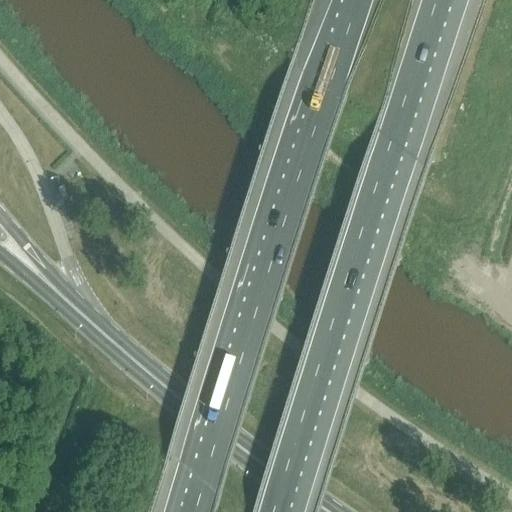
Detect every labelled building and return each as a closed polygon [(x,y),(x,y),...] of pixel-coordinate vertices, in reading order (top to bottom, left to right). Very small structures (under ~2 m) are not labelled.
[(311,198),(317,197),(317,191),(267,150),(261,151),(262,158),(311,198)] [(395,264),(399,262),(399,257),(350,217),(344,218),(344,223),(395,264)] [(281,303),(283,302),(283,301),(283,299),(283,298),(283,297),(282,296),(232,255),(230,254),(228,254),(227,255),(225,257),(225,258),(225,259),(225,260),(225,262),(277,304),(278,304),(280,304),(281,303)] [(366,367),(367,366),(368,364),(368,363),(367,361),(366,360),(315,322),(313,321),(312,321),(310,322),(309,323),(308,324),(308,326),(308,328),(309,329),(361,368),(363,368),(364,368),(366,367)] [(248,404),(249,404),(249,403),(249,402),(249,401),(199,360),(198,359),(197,359),(196,360),(195,360),(195,361),(195,362),(195,363),(196,364),(245,405),(246,405),(247,405),(248,404)] [(332,468),(333,468),(333,467),(333,466),(333,465),(332,464),(282,427),(281,427),(280,427),(279,427),(278,428),(278,429),(278,430),(279,431),(329,469),(330,469),(331,469),(332,468)]
